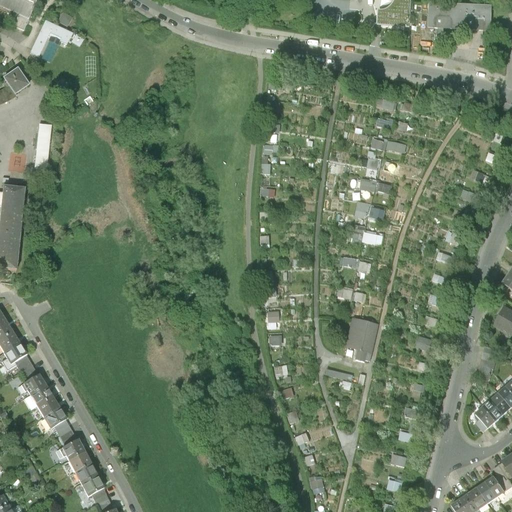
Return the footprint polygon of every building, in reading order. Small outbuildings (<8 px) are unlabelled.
[(37,0),(0,0),(0,24),(3,26),(3,24),(24,32),(37,0)] [(385,13),(381,14),(380,26),(409,28),(410,0),(397,0),(398,1),(394,6),(390,11),(385,13)] [(493,8),(430,5),(429,29),(438,29),(437,41),(443,41),(444,29),(481,31),(481,47),(491,48),(493,8)] [(59,44),(66,47),(72,36),(45,23),(30,55),(38,59),(49,35),(61,40),(59,44)] [(83,41),(75,37),(71,44),(78,49),(83,41)] [(9,88),(14,96),(28,86),(17,71),(3,80),(9,88)] [(0,104),(6,102),(14,96),(9,88),(1,93),(0,92),(0,104)] [(394,112),(397,102),(385,100),(383,109),(394,112)] [(406,102),(404,112),(414,113),(416,104),(406,102)] [(400,121),(397,130),(407,133),(409,124),(400,121)] [(51,127),(39,126),(34,170),(46,171),(51,127)] [(375,139),(373,148),(384,151),(387,142),(375,139)] [(511,141),(504,139),(503,145),(511,147),(511,144),(511,141)] [(405,154),(407,145),(389,141),(387,150),(405,154)] [(267,155),(275,155),(275,147),(267,146),(267,155)] [(489,154),(487,162),(498,165),(500,156),(489,154)] [(368,168),(378,171),(381,161),(370,159),(368,168)] [(395,174),(397,164),(387,162),(385,171),(395,174)] [(272,175),(272,165),(263,165),(262,175),(272,175)] [(489,182),(489,173),(474,173),(473,182),(489,182)] [(361,190),(376,193),(378,182),(363,179),(361,190)] [(377,192),(389,194),(390,185),(379,183),(377,192)] [(0,210),(1,210),(0,215),(0,270),(16,272),(24,190),(3,188),(2,195),(0,194),(0,210)] [(461,199),(475,205),(479,196),(465,190),(461,199)] [(359,203),(357,217),(368,219),(370,204),(359,203)] [(374,208),(370,221),(380,223),(383,210),(374,208)] [(353,245),(362,247),(366,229),(357,227),(353,245)] [(366,232),(364,243),(382,247),(384,237),(366,232)] [(449,232),(447,241),(458,244),(460,236),(449,232)] [(446,266),(446,265),(452,267),(455,257),(440,252),(436,263),(446,266)] [(344,267),(358,270),(360,260),(346,258),(344,267)] [(370,274),(373,264),(361,262),(359,271),(370,274)] [(353,300),(354,291),(343,290),(342,298),(353,300)] [(367,303),(367,294),(356,293),(356,302),(367,303)] [(432,295),(429,307),(439,309),(441,297),(432,295)] [(511,305),(510,304),(500,325),(511,331),(511,305)] [(0,326),(12,319),(5,308),(0,311),(0,326)] [(270,330),(280,329),(280,312),(269,312),(270,330)] [(354,318),(348,348),(356,350),(354,359),(371,363),(379,323),(354,318)] [(19,331),(12,319),(0,326),(0,333),(4,340),(19,331)] [(26,342),(19,331),(4,340),(11,351),(26,342)] [(283,346),(283,336),(271,336),(271,346),(283,346)] [(417,349),(433,353),(436,340),(421,336),(417,349)] [(33,353),(26,342),(11,351),(18,362),(26,357),(33,353)] [(45,372),(33,353),(26,357),(38,377),(45,372)] [(503,362),(488,356),(486,370),(490,372),(489,377),(496,380),(498,368),(502,370),(503,362)] [(288,365),(275,368),(277,376),(289,374),(288,365)] [(353,381),(355,375),(329,369),(327,376),(353,381)] [(52,383),(45,372),(38,377),(30,382),(37,393),(52,383)] [(345,380),(342,388),(351,391),(353,383),(345,380)] [(59,394),(52,383),(37,393),(44,404),(59,394)] [(415,384),(414,397),(423,398),(424,384),(415,384)] [(292,388),(281,392),(283,398),(289,397),(288,394),(293,392),(292,388)] [(511,415),(511,413),(511,400),(506,393),(498,400),(511,415)] [(66,405),(59,394),(44,404),(51,415),(66,405)] [(503,422),(511,415),(498,400),(490,407),(503,422)] [(73,416),(66,405),(51,415),(58,426),(65,421),(73,416)] [(407,407),(406,418),(419,419),(420,409),(407,407)] [(495,429),(503,422),(490,407),(482,415),(495,429)] [(495,429),(482,415),(481,422),(489,431),(493,431),(495,429)] [(65,421),(77,443),(85,438),(73,416),(65,421)] [(308,433),(296,438),(300,445),(311,441),(308,433)] [(93,449),(87,437),(85,438),(77,443),(69,447),(75,459),(93,449)] [(63,448),(59,451),(63,458),(68,456),(63,448)] [(100,461),(93,449),(75,459),(82,471),(100,461)] [(393,455),(392,465),(407,466),(408,456),(393,455)] [(511,465),(508,460),(499,466),(503,472),(501,473),(511,488),(511,487),(511,465)] [(106,473),(100,461),(82,471),(88,483),(106,473)] [(113,485),(106,473),(88,483),(95,495),(104,490),(111,486),(113,485)] [(501,473),(492,479),(502,494),(511,488),(501,473)] [(313,480),(313,493),(325,493),(324,479),(313,480)] [(492,479),(484,485),(494,500),(502,494),(492,479)] [(401,493),(404,483),(391,480),(388,489),(401,493)] [(484,485),(475,490),(485,505),(494,500),(484,485)] [(120,508),(111,486),(104,490),(113,511),(120,508)] [(475,490),(467,496),(477,511),(485,505),(475,490)] [(21,511),(11,493),(0,499),(0,511),(21,511)] [(464,511),(475,511),(477,511),(467,496),(458,502),(464,511)]
